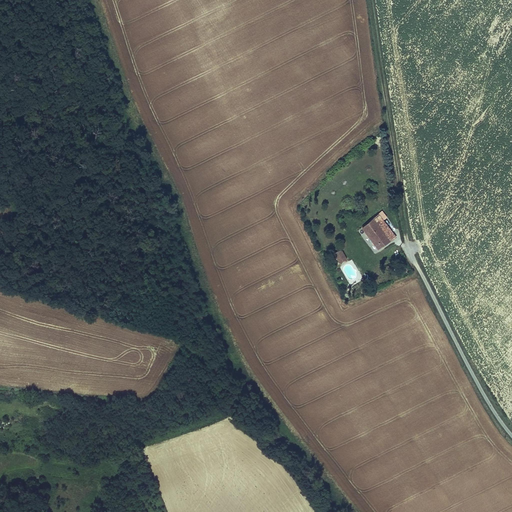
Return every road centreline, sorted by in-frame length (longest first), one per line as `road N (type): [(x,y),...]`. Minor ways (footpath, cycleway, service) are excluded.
road 1 (track): [(370,0),(409,247)]
road 2 (unclassified): [(409,247),(511,431)]
